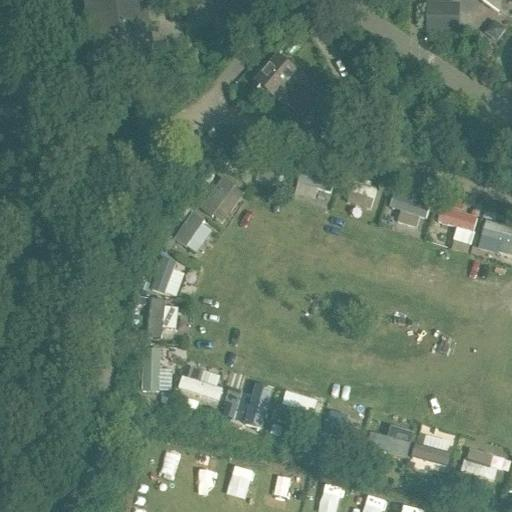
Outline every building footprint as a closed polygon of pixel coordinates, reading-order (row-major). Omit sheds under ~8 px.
[(86,0),(87,1),(86,1),(97,73),(153,65),(143,0),(86,0)] [(250,22),(232,5),(212,25),(230,42),(250,22)] [(429,7),(429,32),(457,32),(457,7),(429,7)] [(486,34),(497,43),(505,31),(494,23),(486,34)] [(296,75),(277,59),(256,85),(274,100),(275,100),(285,109),(287,106),(301,117),(317,98),(304,86),(306,84),(296,75)] [(326,99),(317,127),(344,135),(352,107),(326,99)] [(360,115),(364,142),(377,139),(372,113),(360,115)]
